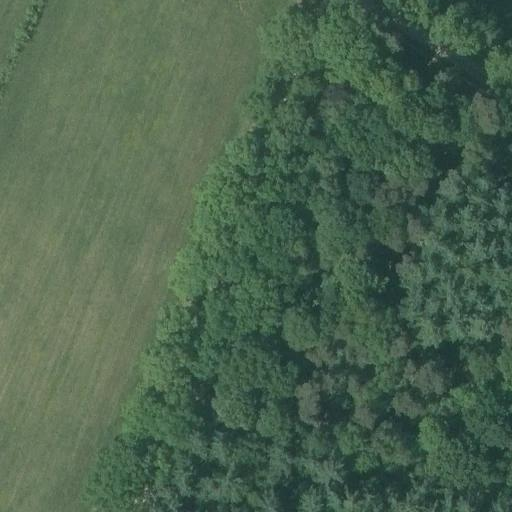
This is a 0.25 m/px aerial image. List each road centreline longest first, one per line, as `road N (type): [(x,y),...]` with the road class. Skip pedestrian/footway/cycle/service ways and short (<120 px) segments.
road 1 (track): [(126,511),(322,0)]
road 2 (track): [(511,91),(367,0)]
